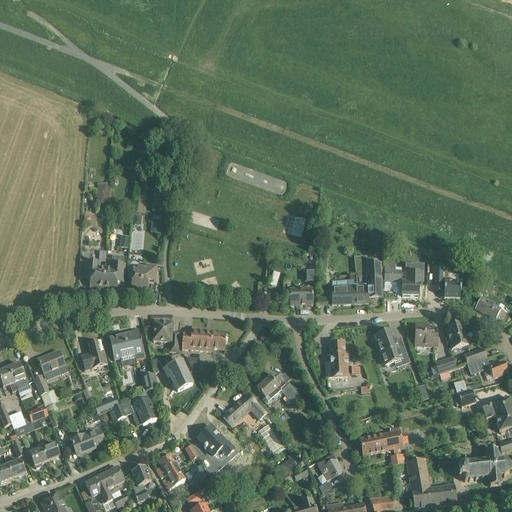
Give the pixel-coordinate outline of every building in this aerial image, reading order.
[(154,180),(153,188),(161,188),(161,181),(154,180)] [(99,191),(97,197),(99,198),(97,201),(110,206),(111,186),(99,185),(99,191)] [(160,234),(160,224),(150,224),(149,233),(160,234)] [(320,254),(318,268),(326,268),(327,254),(320,254)] [(354,288),(354,305),(368,305),(368,300),(381,299),(380,284),(380,269),(380,264),(367,265),(366,258),(353,258),(356,279),(366,278),(366,287),(358,287),(354,288)] [(315,262),(300,262),(300,275),(303,274),(304,274),(305,283),(314,283),(314,274),(315,274),(315,262)] [(400,273),(395,273),(395,269),(392,265),(392,262),(384,262),(383,284),(400,284),(400,275),(400,273)] [(103,289),(104,269),(98,269),(99,264),(86,263),(84,280),(90,280),(90,288),(95,289),(96,291),(101,291),(102,289),(103,289)] [(111,265),(110,270),(104,269),(103,289),(116,291),(116,283),(122,283),(124,266),(111,265)] [(133,272),(131,292),(146,293),(148,282),(155,282),(156,267),(148,267),(148,269),(138,268),(137,273),(133,272)] [(400,281),(400,284),(402,284),(402,297),(418,298),(418,285),(422,285),(422,267),(405,267),(405,281),(400,281)] [(435,269),(434,293),(444,294),(443,300),(460,301),(460,292),(460,290),(460,282),(456,282),(448,282),(448,281),(448,282),(442,281),(442,268),(435,268),(435,269)] [(275,287),(278,274),(272,273),(268,286),(275,287)] [(207,286),(217,284),(216,277),(205,279),(207,286)] [(340,305),(340,306),(354,305),(354,288),(353,283),(331,284),(332,304),(338,304),(338,306),(340,305)] [(312,290),(290,291),(290,308),(312,307),(312,290)] [(496,321),(500,323),(505,313),(501,311),(501,310),(481,299),(475,310),(495,321),(496,321)] [(172,334),(172,326),(154,325),(153,343),(170,344),(170,354),(178,354),(179,335),(172,334)] [(462,325),(445,329),(451,351),(468,347),(462,325)] [(433,327),(415,327),(415,340),(415,348),(437,349),(437,336),(432,336),(433,327)] [(182,351),(205,352),(206,330),(191,329),(191,335),(183,335),(182,351)] [(205,352),(213,353),(213,351),(224,352),(226,336),(212,335),(212,331),(206,330),(205,352)] [(107,342),(111,360),(112,360),(111,360),(113,360),(114,363),(114,362),(134,357),(135,362),(144,360),(143,356),(142,348),(141,343),(140,343),(138,332),(137,332),(137,333),(122,336),(122,335),(122,334),(114,336),(114,337),(115,338),(109,339),(108,339),(109,342),(107,342)] [(391,332),(374,338),(382,359),(380,359),(382,366),(384,365),(385,367),(394,364),(402,361),(407,359),(405,352),(399,354),(395,341),(391,332)] [(80,358),(84,372),(107,366),(101,342),(88,346),(90,355),(80,358)] [(325,358),(326,380),(349,379),(348,374),(351,374),(351,375),(359,375),(359,368),(351,368),(351,371),(348,371),(347,354),(345,354),(344,343),(328,344),(329,357),(325,358)] [(467,367),(486,360),(483,350),(463,357),(467,367)] [(64,368),(58,353),(38,362),(39,364),(38,364),(40,368),(40,367),(44,377),(47,376),(49,381),(59,377),(57,371),(64,368)] [(456,371),(452,359),(435,365),(439,376),(456,371)] [(486,360),(467,368),(471,377),(483,372),(486,378),(491,376),(493,380),(508,375),(504,363),(497,366),(496,363),(488,366),(486,360)] [(164,371),(168,380),(170,379),(177,393),(192,386),(181,363),(164,371)] [(19,365),(8,370),(17,392),(29,388),(26,380),(19,365)] [(8,370),(0,373),(0,383),(3,390),(9,387),(12,394),(17,392),(8,370)] [(154,375),(141,378),(143,388),(138,389),(139,396),(146,394),(146,393),(157,390),(154,375)] [(41,378),(34,381),(40,398),(48,394),(41,378)] [(291,405),(299,398),(287,384),(286,384),(287,385),(284,387),(278,378),(273,383),(270,379),(256,390),(268,403),(280,392),(291,405)] [(457,396),(467,393),(464,382),(453,385),(457,396)] [(458,398),(454,399),(456,408),(459,407),(460,407),(461,409),(475,404),(471,392),(457,396),(458,398)] [(249,397),(223,419),(231,428),(234,432),(242,425),(249,433),(265,419),(259,411),(260,410),(249,397)] [(103,413),(112,410),(119,407),(115,398),(93,407),(97,416),(98,415),(103,413)] [(134,406),(142,426),(142,427),(157,421),(148,400),(134,406)] [(485,422),(494,419),(499,434),(511,428),(511,406),(510,400),(489,407),(489,408),(481,411),(485,422)] [(112,410),(117,421),(126,418),(121,406),(119,407),(112,410)] [(37,411),(27,415),(31,425),(48,418),(43,407),(37,409),(37,411)] [(8,418),(4,408),(0,409),(0,419),(4,429),(11,426),(8,418)] [(60,427),(54,413),(47,416),(53,430),(60,427)] [(20,414),(8,418),(11,426),(14,432),(24,428),(31,425),(28,419),(23,421),(20,414)] [(99,417),(102,425),(107,423),(104,415),(99,417)] [(39,423),(32,426),(34,431),(42,428),(39,423)] [(31,425),(24,428),(26,435),(34,431),(32,426),(32,425),(31,425)] [(267,425),(257,432),(273,457),(283,451),(267,425)] [(211,429),(198,440),(205,448),(204,449),(205,451),(206,450),(213,457),(221,451),(227,457),(234,452),(227,444),(226,446),(218,437),(215,434),(211,429)] [(404,452),(399,429),(389,431),(389,435),(366,440),(365,438),(358,439),(362,457),(393,451),(394,455),(404,452)] [(105,446),(99,431),(84,437),(84,436),(71,442),(77,457),(105,446)] [(511,451),(511,442),(498,447),(500,452),(497,452),(486,453),(487,460),(466,463),(466,462),(459,463),(459,468),(458,468),(459,469),(457,469),(459,480),(463,479),(463,480),(463,482),(464,483),(466,483),(467,482),(468,482),(469,483),(489,480),(490,488),(500,487),(500,484),(502,483),(502,480),(500,479),(505,478),(511,474),(511,472),(511,465),(510,463),(503,460),(501,460),(501,455),(511,451)] [(24,457),(18,443),(12,445),(17,459),(24,457)] [(54,444),(41,450),(47,463),(60,458),(54,444)] [(191,448),(185,451),(192,463),(197,459),(191,448)] [(41,466),(47,463),(41,450),(29,455),(34,469),(35,468),(36,471),(42,468),(41,466)] [(161,480),(166,477),(178,470),(170,456),(158,463),(161,468),(156,472),(161,480)] [(391,464),(389,464),(389,468),(405,465),(403,456),(390,458),(391,464)] [(317,466),(326,483),(343,474),(333,457),(317,466)] [(7,467),(13,480),(26,475),(20,461),(7,467)] [(414,511),(424,510),(457,505),(454,489),(430,492),(426,462),(408,464),(414,511)] [(0,485),(13,480),(7,467),(0,469),(0,485)] [(132,486),(136,484),(137,488),(142,487),(151,483),(145,468),(131,473),(132,475),(128,476),(132,486)] [(117,469),(101,478),(108,492),(125,483),(123,480),(117,469)] [(200,469),(183,479),(185,482),(188,480),(192,487),(206,479),(200,469)] [(163,483),(168,492),(185,482),(183,479),(178,470),(166,477),(167,479),(163,483)] [(306,470),(293,477),(296,483),(309,476),(306,470)] [(101,478),(85,486),(88,492),(90,497),(92,500),(94,499),(100,496),(104,503),(105,506),(111,502),(113,501),(108,492),(101,478)] [(331,490),(328,484),(318,489),(321,495),(331,490)] [(142,487),(137,488),(134,490),(133,491),(136,498),(135,499),(137,504),(148,500),(142,487)] [(357,495),(355,487),(348,490),(351,497),(357,495)] [(202,502),(198,494),(186,501),(190,509),(191,509),(192,511),(213,511),(214,511),(213,511),(207,511),(204,507),(201,502),(202,502)] [(125,496),(113,502),(117,509),(129,504),(125,496)] [(63,511),(63,510),(66,509),(62,502),(60,503),(56,497),(41,505),(44,511),(63,511)] [(168,502),(171,508),(178,504),(175,498),(168,502)] [(393,511),(392,498),(369,501),(372,511),(393,511)] [(291,511),(315,511),(312,500),(299,504),(301,509),(291,511)] [(98,511),(93,502),(85,506),(88,511),(98,511)]
